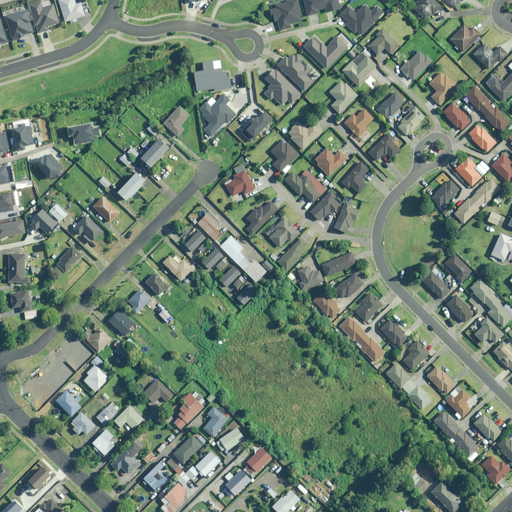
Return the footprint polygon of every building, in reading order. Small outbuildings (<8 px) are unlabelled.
[(75,5),(73,0),(60,0),(59,0),(66,21),(89,13),(85,1),(75,5)] [(304,19),(299,0),(283,0),(277,2),(278,8),(269,10),(272,21),(278,19),(281,30),(292,28),(291,22),(304,19)] [(304,0),(309,15),(319,13),(319,10),(325,8),(327,13),(341,10),(338,0),(304,0)] [(443,5),(436,0),(417,0),(416,2),(419,4),(414,10),(425,19),(432,12),(435,14),(443,5)] [(42,7),(40,2),(30,5),(38,33),(49,29),(48,26),(60,23),(54,4),(42,7)] [(351,6),(342,14),(349,21),(347,24),(355,32),(357,29),(362,34),(384,12),(377,6),(373,10),(367,4),(358,13),(351,6)] [(33,31),(27,11),(8,16),(14,39),(27,36),(26,33),(33,31)] [(470,29),(465,25),(451,39),(464,51),(482,33),(474,25),(470,29)] [(391,53),(400,45),(384,28),(377,35),(378,36),(370,44),(380,54),(386,48),(391,53)] [(326,46),(314,35),(304,45),(327,68),(349,47),(337,35),(326,46)] [(508,53),(501,45),(494,52),(485,43),(474,53),(489,70),(500,59),(501,61),(508,53)] [(430,65),(434,61),(428,55),(426,58),(419,51),(409,61),(407,59),(401,64),(403,67),(401,69),(413,81),(427,68),(429,71),(433,67),(430,65)] [(295,56),(291,52),(278,65),(305,92),(315,81),(310,75),(315,70),(298,53),(295,56)] [(366,76),(376,67),(363,52),(343,70),(359,87),(369,78),(366,76)] [(227,76),(227,69),(215,70),(214,60),(203,61),(204,71),(194,72),(196,90),(214,88),(215,91),(231,89),(230,76),(227,76)] [(511,63),(509,67),(511,69),(511,73),(503,83),(494,74),(485,83),(503,101),(511,91),(511,63)] [(302,94),(274,67),(265,77),(271,83),(263,92),(275,103),(278,100),(284,105),(289,99),(293,103),(302,94)] [(431,97),(440,105),(457,86),(441,71),(430,83),(437,90),(431,97)] [(341,113),(359,96),(347,82),(345,84),(341,80),(330,91),(338,99),(332,104),(341,113)] [(491,99),(477,84),(466,96),(501,132),(511,121),(511,120),(498,106),(496,109),(489,101),(491,99)] [(392,116),(407,102),(396,91),(377,109),(385,118),(389,114),(392,116)] [(463,130),(471,121),(467,118),(469,116),(454,103),(444,113),(463,130)] [(409,113),(400,122),(402,123),(398,127),(407,136),(426,118),(413,104),(406,110),(409,113)] [(166,114),(162,118),(166,121),(164,123),(178,136),(185,129),(181,125),(191,114),(180,105),(169,117),(166,114)] [(366,125),(373,119),(364,109),(356,116),(354,113),(345,122),(360,138),(369,129),(366,125)] [(307,129),(299,121),(288,132),(293,136),(291,138),(303,151),(322,131),(314,122),(307,129)] [(152,123),(148,128),(155,136),(160,131),(152,123)] [(473,139),(482,149),(484,148),(488,152),(499,141),(482,123),(471,133),(475,137),(473,139)] [(91,124),(68,128),(69,137),(73,136),(75,144),(94,140),(93,136),(100,135),(98,128),(92,130),(91,124)] [(30,127),(13,130),(17,150),(25,149),(24,145),(33,143),(30,127)] [(5,132),(0,133),(0,154),(0,155),(0,153),(0,152),(9,150),(5,132)] [(389,153),(394,157),(401,150),(392,140),(394,138),(389,132),(369,152),(377,160),(385,153),(387,155),(389,153)] [(172,147),(161,137),(142,159),(153,168),(172,147)] [(150,141),(147,138),(141,145),(144,148),(150,141)] [(283,173),(301,154),(287,141),(285,143),(282,140),(271,151),(278,157),(272,163),(283,173)] [(133,147),(128,152),(136,159),(140,155),(133,147)] [(335,155),(328,147),(316,159),(320,162),(317,165),(330,177),(349,158),(340,150),(335,155)] [(511,163),(511,159),(505,152),(492,165),(509,183),(511,179),(511,165),(511,163)] [(63,166),(50,154),(44,161),(40,158),(36,162),(50,176),(53,173),(55,175),(63,166)] [(125,154),(121,159),(128,166),(133,161),(125,154)] [(478,166),(469,157),(457,169),(472,186),(483,176),(475,168),(478,166)] [(361,178),(370,168),(361,160),(342,181),(349,188),(351,185),(360,193),(368,184),(361,178)] [(6,166),(0,167),(0,180),(8,178),(6,166)] [(245,168),(233,175),(236,179),(227,184),(234,196),(243,191),(245,195),(257,189),(245,168)] [(307,170),(300,177),(294,171),(285,180),(300,195),(302,193),(313,204),(321,195),(327,190),(307,170)] [(147,180),(138,172),(119,192),(129,201),(147,180)] [(111,183),(103,176),(99,182),(106,189),(111,183)] [(462,190),(451,178),(431,196),(442,208),(462,190)] [(477,193),(471,199),(469,197),(453,212),(465,224),(502,188),(493,179),(489,183),(487,180),(475,191),(477,193)] [(326,217),(331,211),(333,213),(342,204),(336,198),(338,196),(331,190),(311,211),(320,220),(324,216),(326,217)] [(10,198),(9,195),(0,195),(0,211),(14,210),(12,198),(10,198)] [(120,211),(103,196),(93,207),(110,223),(120,211)] [(236,196),(231,198),(235,205),(240,202),(236,196)] [(353,203),(345,200),(335,228),(346,232),(349,225),(351,225),(353,219),(356,221),(360,210),(352,207),(353,203)] [(262,206),(257,210),(256,209),(247,217),(253,223),(247,229),(253,235),(279,210),(270,202),(264,208),(262,206)] [(57,203),(49,211),(60,222),(68,213),(57,203)] [(57,224),(42,210),(32,220),(34,221),(30,225),(36,230),(39,227),(48,234),(57,224)] [(502,217),(492,212),(488,220),(498,226),(502,217)] [(209,213),(198,223),(216,241),(226,230),(209,213)] [(103,230),(86,215),(78,224),(77,222),(73,226),(75,227),(73,229),(80,236),(84,231),(94,240),(103,230)] [(270,237),(280,248),(288,240),(292,243),(302,233),(285,216),(275,226),(278,229),(270,237)] [(24,220),(0,224),(0,238),(26,233),(24,220)] [(192,229),(188,226),(182,232),(185,235),(192,229)] [(208,237),(201,229),(185,245),(192,252),(208,237)] [(511,252),(511,237),(502,233),(493,255),(506,260),(509,251),(511,252)] [(251,262),(240,250),(243,247),(232,235),(221,246),(256,281),(267,271),(255,259),(251,262)] [(306,245),(300,239),(278,262),(288,271),(303,256),(300,253),(303,250),(302,249),(306,245)] [(208,247),(205,243),(199,248),(203,252),(208,247)] [(57,264),(66,274),(84,256),(73,245),(60,258),(62,259),(57,264)] [(225,254),(218,247),(203,262),(211,269),(225,254)] [(352,251),(323,264),(328,276),(358,263),(352,251)] [(25,277),(26,254),(8,253),(8,283),(29,283),(29,277),(25,277)] [(455,278),(461,284),(474,272),(456,253),(445,264),(457,276),(455,278)] [(179,263),(170,255),(163,261),(182,280),(194,268),(184,258),(179,263)] [(228,260),(225,257),(216,266),(220,269),(226,264),(225,263),(228,260)] [(268,259),(263,264),(269,272),(274,267),(268,259)] [(241,273),(235,266),(220,280),(227,287),(241,273)] [(308,266),(298,270),(303,281),(299,283),(302,289),(325,280),(320,269),(311,273),(308,266)] [(451,290),(432,270),(423,279),(441,299),(451,290)] [(157,272),(147,281),(160,295),(169,285),(157,272)] [(296,277),(292,272),(288,276),(292,281),(296,277)] [(358,286),(363,282),(356,273),(335,288),(342,298),(347,294),(349,296),(359,288),(358,286)] [(245,278),(242,275),(234,284),(238,287),(243,282),(242,281),(245,278)] [(500,323),(504,327),(511,319),(511,315),(506,310),(507,309),(500,303),(502,301),(495,294),(496,293),(481,277),(472,287),(476,291),(475,292),(485,303),(486,302),(492,308),(488,313),(499,324),(500,323)] [(327,283),(330,289),(338,284),(334,278),(327,283)] [(260,290),(252,282),(238,297),(245,305),(260,290)] [(131,308),(136,314),(151,299),(141,288),(128,301),(134,306),(131,308)] [(33,310),(31,292),(12,294),(14,308),(21,307),(22,312),(25,312),(26,320),(38,318),(37,310),(33,310)] [(334,319),(341,311),(336,306),(339,304),(328,294),(326,296),(322,292),(312,301),(327,316),(329,314),(334,319)] [(356,312),(366,321),(383,304),(371,292),(362,301),(364,304),(356,312)] [(470,310),(471,309),(457,294),(446,305),(465,323),(474,314),(470,310)] [(164,308),(159,313),(168,322),(173,317),(164,308)] [(136,327),(133,325),(135,323),(121,309),(110,320),(124,334),(126,332),(128,335),(136,327)] [(359,342),(356,344),(375,363),(386,352),(350,316),(339,327),(354,341),(356,339),(359,342)] [(505,334),(487,317),(481,323),(483,325),(475,334),(484,343),(488,338),(491,341),(493,339),(497,343),(505,334)] [(400,346),(409,337),(396,322),(394,323),(391,320),(382,329),(395,344),(397,342),(400,346)] [(113,338),(101,327),(88,340),(99,351),(113,338)] [(130,338),(125,342),(135,352),(140,347),(130,338)] [(403,359),(412,369),(430,353),(418,339),(409,348),(411,351),(403,359)] [(89,348),(81,340),(74,348),(82,356),(89,348)] [(118,349),(123,344),(119,340),(114,344),(118,349)] [(511,371),(511,350),(504,342),(494,351),(511,371)] [(123,344),(118,349),(116,351),(120,355),(123,353),(124,355),(129,350),(123,344)] [(91,361),(94,365),(88,372),(90,374),(85,380),(98,393),(111,379),(99,367),(104,362),(97,355),(96,357),(94,355),(91,358),(92,359),(91,361)] [(397,363),(386,373),(401,389),(403,387),(410,393),(408,395),(421,410),(432,400),(397,363)] [(448,392),(456,384),(437,365),(427,375),(442,390),(444,388),(448,392)] [(66,371),(61,366),(51,375),(49,373),(38,383),(44,390),(46,388),(51,394),(61,386),(60,384),(66,379),(62,375),(66,371)] [(167,402),(174,394),(158,378),(144,393),(154,403),(161,396),(167,402)] [(463,417),(463,418),(472,410),(465,402),(471,397),(463,389),(459,392),(455,388),(450,393),(452,395),(447,399),(459,412),(456,415),(460,419),(463,417)] [(75,399),(68,391),(57,400),(72,417),(83,407),(79,402),(82,399),(79,395),(75,399)] [(180,417),(174,422),(181,429),(205,407),(202,404),(205,401),(197,392),(193,395),(191,392),(183,399),(186,403),(180,409),(182,411),(178,414),(180,417)] [(105,425),(115,416),(114,415),(118,411),(117,410),(119,408),(114,401),(97,416),(105,425)] [(146,419),(130,403),(114,419),(121,426),(126,422),(134,430),(146,419)] [(203,429),(214,437),(229,417),(215,406),(209,415),(212,417),(203,429)] [(479,446),(444,410),(434,420),(469,456),(479,446)] [(73,428),(80,434),(83,431),(87,435),(96,424),(83,412),(73,422),(76,425),(73,428)] [(495,441),(504,431),(490,417),(488,419),(484,414),(475,423),(490,438),(491,437),(495,441)] [(227,448),(229,451),(245,439),(237,427),(217,442),(223,451),(227,448)] [(115,436),(107,429),(93,443),(105,456),(118,443),(113,438),(115,436)] [(203,444),(193,434),(174,453),(185,464),(203,444)] [(511,442),(506,437),(497,447),(511,460),(511,442)] [(144,448),(135,440),(111,463),(118,471),(122,467),(129,474),(140,463),(135,458),(144,448)] [(168,444),(165,441),(157,449),(161,452),(168,444)] [(247,468),(252,473),(255,470),(257,472),(272,457),(263,447),(247,462),(250,465),(247,468)] [(215,467),(222,459),(212,450),(196,467),(206,476),(212,469),(214,471),(216,468),(215,467)] [(155,455),(152,451),(144,459),(147,462),(155,455)] [(493,455),(483,465),(490,472),(487,476),(496,484),(511,469),(503,460),(501,462),(493,455)] [(186,473),(171,458),(167,462),(177,473),(175,475),(177,477),(176,478),(183,485),(191,477),(193,479),(199,473),(193,467),(186,473)] [(165,465),(160,461),(144,478),(156,490),(162,483),(170,481),(167,476),(159,479),(155,475),(165,465)] [(0,464),(0,489),(2,491),(8,485),(4,481),(13,472),(2,462),(0,464)] [(42,468),(28,482),(36,490),(50,476),(42,468)] [(231,472),(225,477),(229,482),(226,485),(228,487),(224,490),(230,497),(234,493),(236,496),(253,480),(244,469),(235,477),(231,472)] [(417,473),(408,481),(420,494),(429,485),(417,473)] [(444,481),(433,492),(453,511),(457,511),(466,503),(444,481)] [(172,511),(185,499),(186,490),(179,483),(168,495),(163,490),(157,496),(165,504),(159,511),(160,511),(172,511)] [(283,496),(273,506),(279,511),(288,511),(292,508),(294,510),(297,507),(295,505),(302,498),(293,490),(285,498),(283,496)] [(222,491),(218,495),(222,500),(226,496),(222,491)] [(76,502),(70,496),(62,504),(68,510),(76,502)] [(31,511),(65,511),(53,498),(47,504),(45,502),(34,511),(32,511),(31,511)] [(19,511),(23,509),(15,501),(3,511),(19,511)] [(216,502),(210,508),(213,511),(219,511),(222,509),(216,502)]
